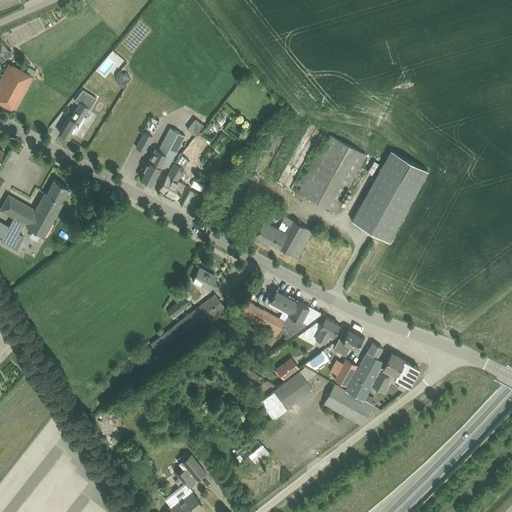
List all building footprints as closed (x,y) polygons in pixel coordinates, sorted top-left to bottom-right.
[(0,56),(1,57),(9,51),(0,39),(0,56)] [(0,80),(0,102),(15,110),(33,76),(9,63),(0,80)] [(69,138),(73,132),(76,134),(86,117),(83,115),(87,108),(89,109),(97,98),(83,89),(74,100),(79,103),(71,118),(69,116),(59,132),(69,138)] [(177,150),(182,142),(185,135),(171,127),(158,150),(156,149),(140,177),(152,183),(162,164),(168,167),(177,150)] [(144,152),(152,136),(143,131),(135,147),(144,152)] [(298,191),(302,193),(337,212),(366,154),(330,133),(302,183),(298,180),(296,183),(301,186),(298,191)] [(176,197),(184,184),(177,180),(184,167),(184,166),(188,159),(192,163),(199,154),(202,149),(194,143),(191,147),(190,146),(182,155),(181,154),(175,162),(160,188),(176,197)] [(428,170),(391,150),(352,220),(389,240),(428,170)] [(45,191),(35,209),(27,224),(28,224),(26,227),(43,237),(58,210),(63,201),(61,200),(69,187),(54,179),(47,192),(45,191)] [(17,249),(24,236),(19,233),(24,222),(27,224),(35,209),(8,194),(0,209),(14,217),(1,240),(17,249)] [(96,203),(84,196),(81,202),(93,209),(96,203)] [(291,253),(298,256),(312,230),(284,215),(277,227),(264,220),(256,234),(291,253)] [(210,288),(211,286),(216,277),(206,272),(207,271),(199,266),(193,279),(210,288)] [(278,330),(290,336),(321,313),(296,300),(276,289),(268,304),(281,311),(278,317),(244,298),(236,314),(275,336),(278,330)] [(215,293),(207,299),(150,343),(160,357),(218,313),(226,307),(215,293)] [(172,318),(188,305),(182,297),(166,309),(172,318)] [(316,321),(305,329),(316,335),(315,336),(324,340),(328,333),(333,335),(339,324),(325,316),(321,324),(316,321)] [(348,328),(348,329),(345,333),(342,332),(333,348),(345,355),(350,345),(356,348),(363,336),(348,328)] [(363,401),(364,400),(371,386),(372,385),(383,360),(377,357),(382,347),(372,341),(346,389),(345,391),(363,401)] [(257,359),(264,353),(257,345),(250,351),(257,359)] [(419,367),(393,353),(392,352),(383,367),(381,366),(384,361),(383,360),(372,385),(384,393),(389,384),(388,384),(392,375),(394,376),(393,377),(409,386),(419,367)] [(292,357),(277,368),(283,377),(298,366),(292,357)] [(345,358),(334,378),(346,385),(357,364),(345,358)] [(312,387),(306,379),(315,372),(304,366),(300,370),(277,386),(267,379),(254,389),(260,399),(273,416),(312,387)] [(244,367),(242,371),(244,373),(259,383),(262,378),(248,368),(247,369),(244,367)] [(323,403),(361,424),(362,424),(373,404),(364,400),(363,401),(345,391),(346,389),(335,383),(323,403)] [(230,404),(234,409),(249,396),(245,392),(230,404)] [(140,398),(139,405),(145,406),(147,400),(140,398)] [(248,455),(257,464),(270,451),(262,442),(248,455)] [(188,486),(205,472),(191,453),(179,462),(184,468),(177,473),(185,483),(165,499),(171,506),(175,511),(191,511),(202,504),(191,490),(188,486)]
